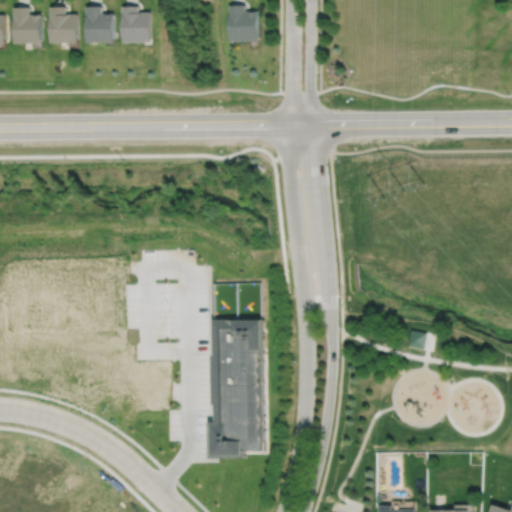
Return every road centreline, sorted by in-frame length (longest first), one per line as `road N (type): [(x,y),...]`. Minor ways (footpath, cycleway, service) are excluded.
road 1 (residential): [(303,511),(321,449),(333,353),(311,123)]
road 2 (residential): [(291,124),(306,370),(299,450),(282,511)]
road 3 (secondary): [(311,123),(0,126)]
road 4 (residential): [(0,407),(93,436),(180,511)]
road 5 (secondary): [(511,121),(311,123)]
road 6 (residential): [(289,0),(291,124)]
road 7 (residential): [(311,123),(310,0)]
